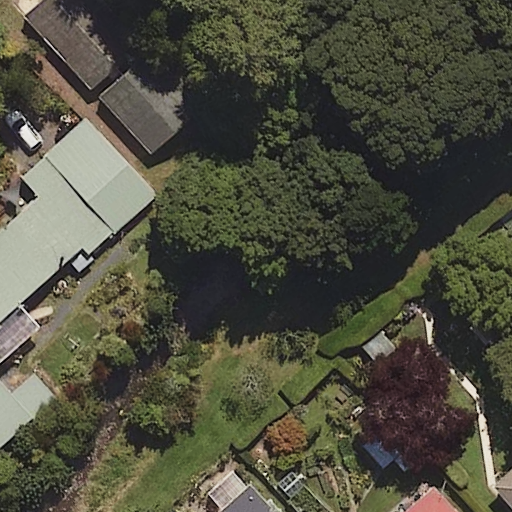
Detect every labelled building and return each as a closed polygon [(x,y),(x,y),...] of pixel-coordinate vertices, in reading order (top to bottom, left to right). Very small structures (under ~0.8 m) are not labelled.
[(138,48),(93,0),(47,0),(24,22),(90,92),(138,48)] [(195,114),(143,58),(101,97),(153,153),(195,114)] [(0,439),(4,444),(53,399),(29,373),(6,394),(0,387),(0,363),(38,329),(17,306),(67,260),(75,268),(154,196),(85,120),(20,180),(35,197),(0,228),(0,439)] [(511,473),(495,489),(511,508),(511,473)] [(265,511),(231,474),(207,496),(221,511),(265,511)] [(451,511),(432,491),(408,511),(451,511)]
